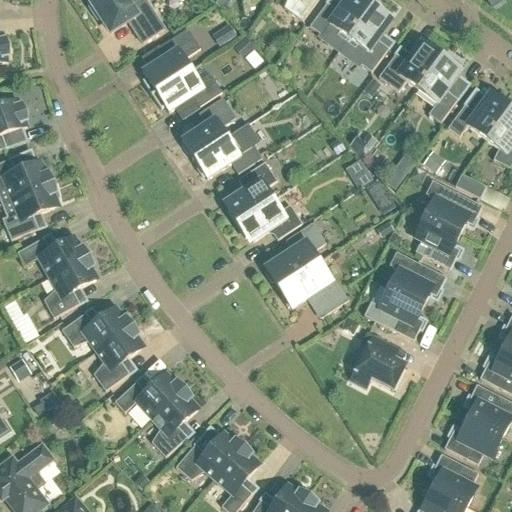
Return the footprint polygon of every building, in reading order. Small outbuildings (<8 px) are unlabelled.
[(135,5),(126,3),(123,0),(97,0),(89,5),(92,8),(88,11),(97,24),(101,22),(110,37),(128,25),(142,47),(164,33),(142,0),(135,5)] [(288,0),(284,12),(302,25),(319,2),(316,0),(288,0)] [(338,57),(375,6),(366,0),(360,0),(360,1),(358,0),(349,0),(340,13),(336,14),(327,7),(309,31),(321,39),(318,42),(338,57)] [(225,15),(231,8),(224,3),(218,11),(225,15)] [(375,6),(338,57),(360,73),(362,70),(371,76),(388,53),(379,46),(379,42),(391,24),(385,19),(387,16),(375,6)] [(220,52),(237,41),(229,30),(213,41),(220,52)] [(151,100),(190,74),(184,64),(200,53),(187,33),(159,51),(166,61),(142,77),(146,83),(142,85),(151,99),(150,99),(151,100)] [(0,39),(0,67),(7,66),(6,61),(8,60),(8,52),(6,44),(3,44),(2,39),(0,39)] [(243,62),(254,52),(246,43),(235,53),(243,62)] [(396,58),(378,82),(390,91),(398,97),(406,86),(417,94),(444,57),(432,48),(429,52),(422,47),(409,64),(405,65),(396,58)] [(444,57),(417,94),(436,108),(428,119),(440,127),(457,104),(448,97),(448,93),(460,75),(454,70),(456,67),(444,57)] [(190,74),(151,100),(152,100),(161,114),(165,111),(168,117),(192,102),(199,112),(222,97),(209,78),(198,86),(190,74)] [(372,83),(363,95),(370,101),(380,89),(372,83)] [(486,145),(511,109),(511,107),(501,99),(498,103),(491,98),(478,115),(474,116),(465,109),(447,133),(459,142),(467,131),(486,145)] [(192,165),(227,142),(221,132),(235,122),(222,102),(198,118),(205,129),(181,145),(183,147),(182,151),(187,158),(190,159),(193,164),(191,165),(192,165)] [(6,109),(4,103),(0,103),(0,154),(6,152),(2,140),(27,131),(25,126),(27,125),(25,117),(21,109),(19,110),(17,105),(6,109)] [(511,109),(486,145),(498,153),(493,164),(510,172),(511,167),(511,109)] [(227,142),(192,165),(192,166),(194,165),(197,169),(197,173),(201,180),(205,181),(207,183),(231,168),(238,178),(262,163),(253,149),(259,146),(247,128),(227,142)] [(354,143),(349,150),(364,167),(379,147),(371,141),(364,150),(354,143)] [(339,159),(346,154),(339,144),(332,149),(339,159)] [(430,156),(420,169),(434,178),(443,165),(430,156)] [(0,205),(1,208),(54,186),(53,186),(47,177),(45,178),(40,166),(15,176),(10,164),(0,167),(0,205)] [(360,181),(352,186),(357,194),(371,185),(359,166),(353,169),(360,181)] [(236,228),(273,204),(265,193),(277,185),(264,167),(238,184),(244,194),(226,206),(230,213),(227,215),(236,228)] [(421,189),(427,178),(415,171),(409,182),(421,189)] [(382,186),(393,193),(402,181),(392,173),(382,186)] [(480,204),(486,191),(461,178),(455,191),(480,204)] [(377,185),(366,193),(375,207),(386,199),(377,185)] [(424,221),(459,239),(465,227),(472,230),(482,211),(432,185),(425,199),(434,203),(424,221)] [(54,186),(1,208),(7,223),(3,225),(5,231),(11,245),(38,233),(33,221),(59,210),(54,198),(56,197),(53,187),(54,187),(54,186)] [(273,204),(236,228),(245,242),(248,240),(252,246),(270,234),(277,244),(302,228),(290,209),(280,215),(273,204)] [(453,251),(459,239),(424,221),(414,242),(422,246),(417,257),(428,263),(450,274),(460,254),(453,251)] [(278,293),(318,266),(312,257),(325,248),(312,227),(285,245),(292,255),(265,273),(266,275),(264,277),(271,287),(273,285),(278,293)] [(388,227),(377,234),(382,242),(393,235),(388,227)] [(49,282),(89,260),(82,252),(80,253),(74,241),(50,255),(43,243),(17,257),(24,270),(38,263),(49,282)] [(388,293),(423,310),(429,298),(436,302),(446,282),(396,257),(389,270),(397,274),(388,293)] [(89,260),(49,282),(55,294),(43,305),(53,323),(80,309),(73,297),(97,283),(91,272),(93,271),(89,261),(89,260)] [(318,266),(278,293),(283,300),(281,302),(287,312),(290,311),(291,313),(306,303),(309,307),(312,309),(321,322),(348,305),(339,291),(336,293),(318,266)] [(417,322),(423,310),(388,293),(379,311),(370,306),(364,320),(414,345),(424,326),(417,322)] [(13,304),(2,310),(10,326),(22,320),(13,304)] [(96,356),(133,329),(125,322),(123,323),(116,312),(93,328),(85,317),(61,335),(73,351),(89,346),(96,356)] [(502,355),(511,359),(511,319),(511,320),(501,339),(508,343),(502,355)] [(348,323),(343,333),(353,338),(358,328),(348,323)] [(133,329),(96,356),(104,366),(93,379),(105,396),(129,378),(121,367),(144,351),(136,341),(138,339),(134,330),(133,329)] [(392,394),(405,369),(384,359),(389,348),(367,337),(361,348),(367,351),(350,385),(365,393),(370,383),(392,394)] [(34,344),(23,348),(30,368),(42,364),(34,344)] [(511,359),(502,355),(496,367),(489,363),(479,383),(511,399),(511,359)] [(22,365),(11,372),(19,383),(30,376),(22,365)] [(152,424),(185,393),(185,392),(176,386),(175,387),(166,378),(146,396),(136,386),(114,407),(124,418),(136,407),(152,424)] [(467,424),(502,442),(511,424),(511,407),(476,389),(466,409),(473,412),(467,424)] [(185,393),(152,424),(160,433),(151,447),(165,462),(187,442),(178,432),(198,413),(189,403),(191,402),(186,393),(185,393)] [(41,409),(34,413),(39,420),(45,416),(41,409)] [(0,424),(0,442),(11,435),(3,423),(0,424)] [(491,462),(502,442),(467,424),(461,436),(454,433),(444,453),(477,470),(483,458),(491,462)] [(214,484),(244,450),(244,449),(235,444),(233,446),(223,437),(205,458),(195,449),(175,472),(191,485),(205,476),(214,484)] [(36,477),(53,464),(42,449),(17,468),(12,462),(0,470),(0,504),(1,506),(5,503),(11,511),(42,511),(48,508),(36,493),(44,487),(36,477)] [(244,450),(214,484),(231,499),(221,511),(222,511),(239,511),(252,498),(242,489),(260,468),(250,460),(251,458),(245,450),(244,450)] [(431,494),(466,511),(476,491),(472,489),(478,478),(441,459),(431,478),(437,482),(431,494)] [(142,479),(134,486),(141,494),(149,487),(142,479)] [(300,511),(309,499),(299,495),(298,496),(287,489),(272,511),(260,504),(255,511),(300,511)] [(465,511),(466,511),(431,494),(422,511),(465,511)] [(309,499),(300,511),(320,511),(316,509),(317,507),(310,499),(309,499)] [(83,511),(75,502),(63,511),(83,511)]
